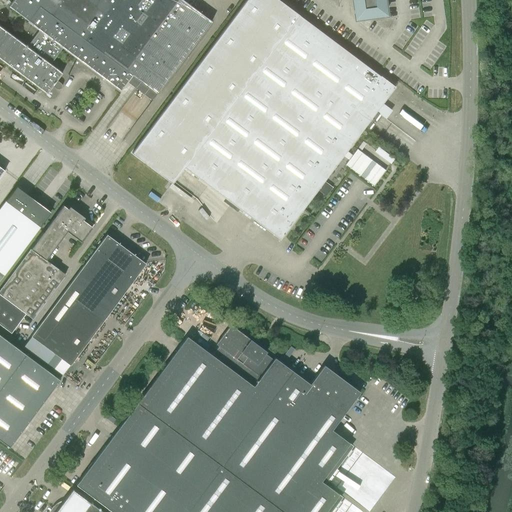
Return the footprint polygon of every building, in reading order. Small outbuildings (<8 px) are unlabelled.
[(13,0),(9,6),(28,21),(27,22),(39,30),(27,46),(0,26),(0,58),(46,94),(62,73),(50,64),(63,48),(120,91),(132,75),(136,79),(144,85),(152,90),(157,94),(161,89),(212,21),(182,0),(13,0)] [(279,0),(246,0),(132,153),(172,183),(183,167),(279,240),(341,158),(347,162),(345,165),(373,186),(385,171),(357,149),(352,156),(346,151),(394,86),(279,0)] [(352,0),(355,17),(385,13),(383,0),(352,0)] [(318,190),(326,195),(333,186),(325,180),(318,190)] [(0,278),(3,275),(50,211),(41,204),(29,195),(24,192),(20,188),(16,186),(0,207),(0,278)] [(30,248),(0,287),(0,324),(10,332),(25,313),(32,319),(65,274),(45,259),(67,231),(81,241),(92,227),(82,220),(84,217),(82,216),(69,206),(68,209),(63,205),(30,249),(30,248)] [(106,234),(62,292),(30,336),(69,365),(73,360),(75,357),(100,323),(101,321),(103,319),(145,263),(125,248),(106,234)] [(187,336),(176,351),(76,485),(112,511),(325,511),(328,509),(338,495),(339,494),(321,481),(322,480),(322,479),(329,471),(340,456),(348,444),(349,444),(349,443),(332,430),(341,418),(351,405),(360,392),(324,365),(310,384),(231,325),(216,344),(219,346),(212,355),(187,336)] [(0,335),(0,439),(10,446),(59,380),(0,335)] [(282,339),(273,352),(278,356),(287,343),(282,339)] [(101,511),(72,490),(64,500),(55,511),(101,511)]
